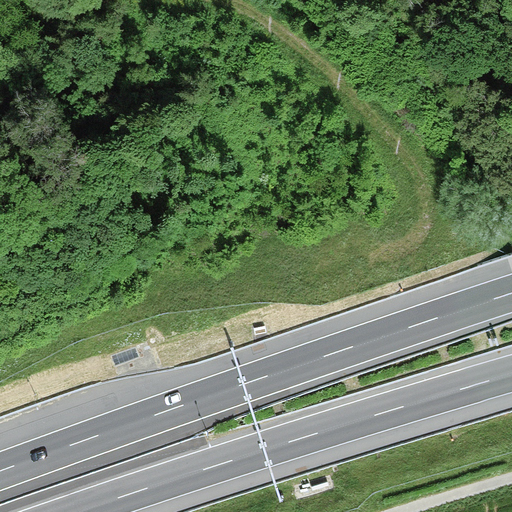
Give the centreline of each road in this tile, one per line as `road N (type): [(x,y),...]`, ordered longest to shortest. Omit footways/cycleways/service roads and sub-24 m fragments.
road 1 (motorway): [(511,293),(0,470)]
road 2 (motorway): [(77,511),(511,374)]
road 3 (track): [(224,0),(281,26),(404,148),(427,187),(428,207),(411,239),(377,256)]
